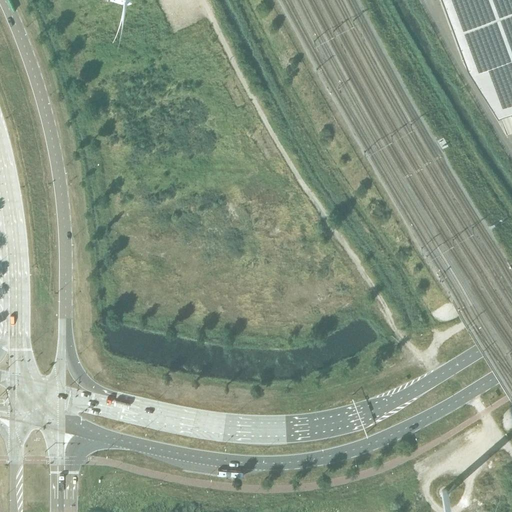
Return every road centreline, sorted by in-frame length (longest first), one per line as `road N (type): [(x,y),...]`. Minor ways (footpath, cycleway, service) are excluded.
road 1 (secondary): [(60,429),(265,462),(342,455),(511,366)]
road 2 (track): [(436,377),(413,357),(302,186),(202,0)]
road 3 (secondary): [(511,330),(388,402),(316,421),(237,424),(124,406)]
road 4 (secondary): [(65,346),(55,155),(4,0)]
road 5 (secondary): [(0,150),(12,381)]
